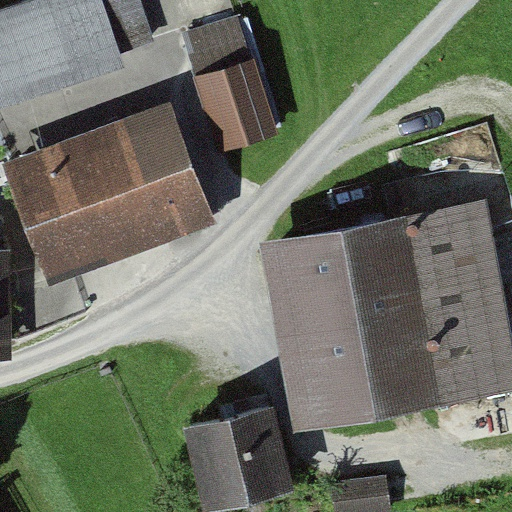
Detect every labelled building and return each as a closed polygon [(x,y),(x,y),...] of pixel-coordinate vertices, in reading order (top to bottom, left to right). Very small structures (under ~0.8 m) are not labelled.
[(116,0),(53,0),(0,17),(0,105),(137,62),(116,0)] [(269,67),(216,79),(231,147),(284,136),(269,67)] [(185,110),(29,165),(67,272),(223,217),(185,110)] [(511,343),(491,207),(288,238),(317,425),(511,395),(511,343)] [(20,248),(0,247),(0,355),(18,356),(20,248)] [(291,413),(201,429),(213,498),(303,482),(291,413)] [(388,478),(344,479),(345,509),(389,508),(388,478)]
